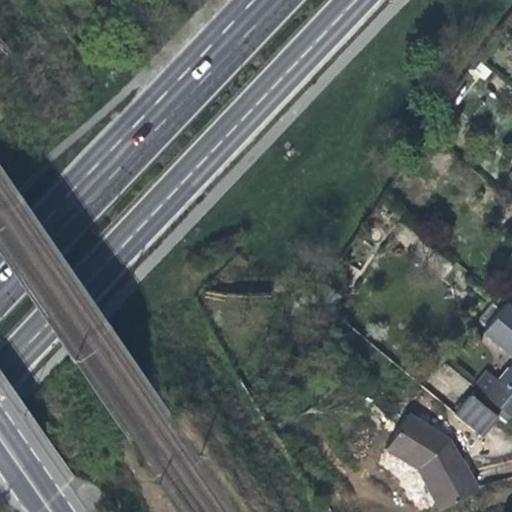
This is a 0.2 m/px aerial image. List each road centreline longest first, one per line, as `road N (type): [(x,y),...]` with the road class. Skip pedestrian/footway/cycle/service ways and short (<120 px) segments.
road 1 (primary): [(0,372),(355,0)]
road 2 (primary): [(261,0),(0,269)]
